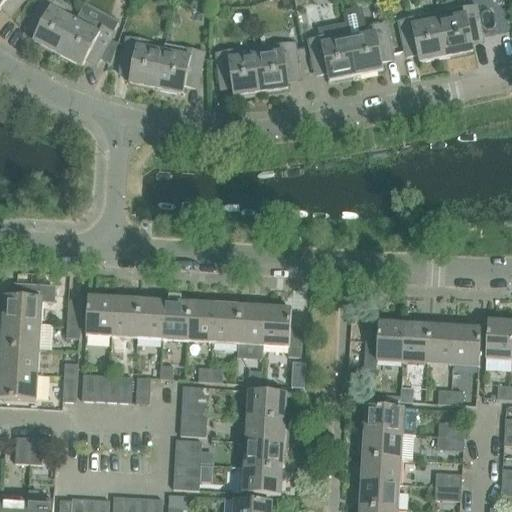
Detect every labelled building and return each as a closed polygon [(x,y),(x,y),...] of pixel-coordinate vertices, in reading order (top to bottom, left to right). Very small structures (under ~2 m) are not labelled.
[(0,0),(0,11),(4,7),(14,15),(26,0),(0,0)] [(33,44),(58,57),(75,23),(63,17),(66,10),(46,0),(42,0),(28,27),(40,33),(33,44)] [(439,23),(446,60),(473,54),(470,42),(483,39),(476,7),(451,13),(453,20),(439,23)] [(348,41),(349,41),(356,79),(383,73),(381,60),(393,58),(386,26),(362,31),(359,14),(343,17),(348,41)] [(424,25),(423,18),(398,23),(404,55),(417,53),(419,65),(446,60),(439,23),(424,25)] [(75,23),(58,57),(82,70),(88,58),(99,64),(114,35),(92,24),(88,30),(75,23)] [(349,41),(348,41),(335,44),(333,37),(308,42),(314,74),(327,71),(329,84),(356,79),(349,41)] [(130,86),(156,92),(164,54),(150,51),(151,44),(126,39),(120,71),(132,74),(130,86)] [(270,56),(256,58),(261,95),(288,92),(286,79),(299,77),(295,45),(269,49),(270,56)] [(164,54),(156,92),(183,97),(186,84),(198,87),(204,55),(179,50),(178,57),(164,54)] [(241,52),(215,56),(220,88),(232,86),(234,99),(261,95),(256,58),(242,60),(241,52)] [(4,298),(3,325),(41,327),(42,304),(56,305),(57,290),(17,287),(16,299),(4,298)] [(86,338),(112,339),(115,301),(88,299),(86,338)] [(112,339),(138,341),(140,302),(115,301),(112,339)] [(67,329),(81,330),(82,303),(69,302),(67,329)] [(138,341),(163,342),(165,304),(140,302),(138,341)] [(163,342),(188,344),(190,305),(165,304),(163,342)] [(188,344),(213,345),(215,307),(190,305),(188,344)] [(213,345),(238,347),(240,308),(215,307),(213,345)] [(266,310),(240,308),(238,347),(263,348),(266,310)] [(266,310),(263,348),(289,350),(291,332),(292,312),(266,310)] [(486,361),(511,363),(511,357),(511,324),(488,323),(486,361)] [(377,363),(403,364),(405,326),(379,324),(378,344),(377,363)] [(41,327),(3,325),(1,350),(39,353),(41,327)] [(403,364),(428,366),(430,328),(405,326),(403,364)] [(428,366),(453,367),(455,329),(430,328),(428,366)] [(81,330),(67,329),(66,341),(80,342),(81,330)] [(455,329),(453,367),(479,369),(482,331),(455,329)] [(291,332),(289,350),(289,359),(301,360),(303,332),(291,332)] [(377,363),(378,344),(366,344),(364,372),(376,372),(377,363)] [(1,350),(0,369),(0,375),(38,378),(39,353),(1,350)] [(64,378),(78,379),(78,367),(65,366),(64,378)] [(160,382),(172,383),(173,369),(161,369),(160,382)] [(198,384),(210,385),(211,372),(199,371),(198,384)] [(210,385),(222,386),(223,372),(211,372),(210,385)] [(248,387),(261,388),(262,374),(249,374),(248,387)] [(0,375),(0,401),(36,404),(38,378),(0,375)] [(78,379),(64,378),(62,405),(76,406),(78,379)] [(82,404),(95,404),(96,378),(83,378),(82,404)] [(108,379),(96,378),(95,404),(107,405),(108,379)] [(120,380),(108,379),(107,405),(118,406),(120,380)] [(118,406),(131,406),(133,381),(120,380),(118,406)] [(137,381),(136,407),(149,408),(151,382),(137,381)] [(182,402),(208,404),(209,391),(183,389),(182,402)] [(497,402),(510,403),(510,389),(498,389),(497,402)] [(405,405),(417,405),(418,392),(406,391),(405,405)] [(285,422),(287,396),(249,393),(247,420),(285,422)] [(443,407),(455,408),(456,394),(443,393),(443,407)] [(456,394),(455,408),(467,408),(468,395),(456,394)] [(208,404),(182,402),(182,414),(207,415),(208,404)] [(366,408),(365,435),(403,437),(404,411),(366,408)] [(207,415),(182,414),(181,426),(207,427),(207,415)] [(284,447),(285,422),(247,420),(246,445),(284,447)] [(181,426),(180,439),(206,440),(207,427),(181,426)] [(438,439),(464,441),(465,427),(439,426),(438,439)] [(365,435),(363,460),(401,462),(403,437),(365,435)] [(464,441),(438,439),(438,452),(464,454),(464,441)] [(15,466),(28,467),(30,441),(16,440),(15,466)] [(30,441),(28,467),(41,468),(43,442),(30,441)] [(175,456),(201,457),(202,444),(176,443),(175,456)] [(282,472),(284,447),(246,445),(244,470),(282,472)] [(201,457),(175,456),(175,467),(201,469),(201,457)] [(363,460),(362,485),(400,487),(401,462),(363,460)] [(201,469),(175,467),(174,479),(200,481),(201,469)] [(281,498),(282,472),(244,470),(243,496),(281,498)] [(502,485),(511,485),(511,472),(503,472),(502,485)] [(435,489),(461,491),(462,478),(436,476),(435,489)] [(173,492),(199,494),(200,481),(174,479),(173,492)] [(362,485),(360,510),(389,511),(398,511),(400,487),(362,485)] [(511,485),(502,485),(501,499),(511,499),(511,485)] [(461,491),(435,489),(435,503),(461,504),(461,491)] [(112,511),(125,511),(126,501),(113,500),(112,511)] [(71,511),(84,511),(85,502),(72,501),(72,504),(71,511)] [(137,511),(138,501),(126,501),(125,511),(137,511)] [(149,511),(150,502),(138,501),(137,511),(149,511)] [(1,511),(27,511),(28,503),(3,502),(1,511)] [(96,511),(97,503),(85,502),(84,511),(96,511)] [(149,511),(162,511),(163,503),(150,502),(149,511)] [(234,502),(233,511),(271,511),(272,504),(234,502)] [(28,503),(27,511),(53,511),(54,505),(28,503)] [(71,511),(72,504),(60,503),(59,511),(71,511)] [(97,503),(96,511),(109,511),(110,504),(97,503)]
